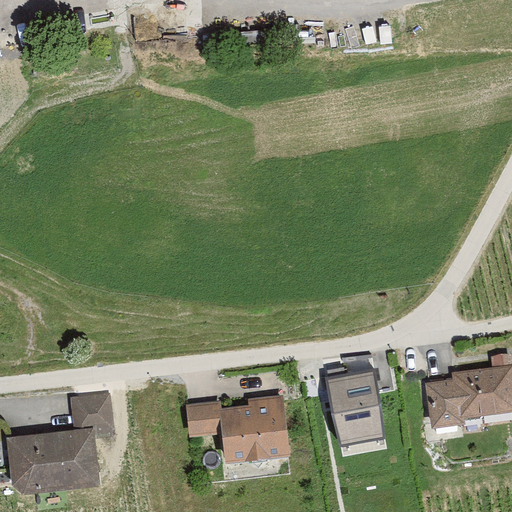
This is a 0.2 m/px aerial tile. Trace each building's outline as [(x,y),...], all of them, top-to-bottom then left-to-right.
[(81,63),(92,62),(89,35),(78,36),(81,63)] [(439,424),(511,413),(511,363),(458,371),(459,377),(433,381),(439,424)] [(390,445),(381,365),(328,376),(346,457),(390,445)] [(79,428),(14,436),(20,482),(31,490),(104,481),(99,436),(117,434),(112,394),(76,399),(79,428)] [(226,400),(193,404),(196,434),(230,430),(233,458),(295,451),(288,394),(254,398),(254,403),(226,406),(226,400)]
